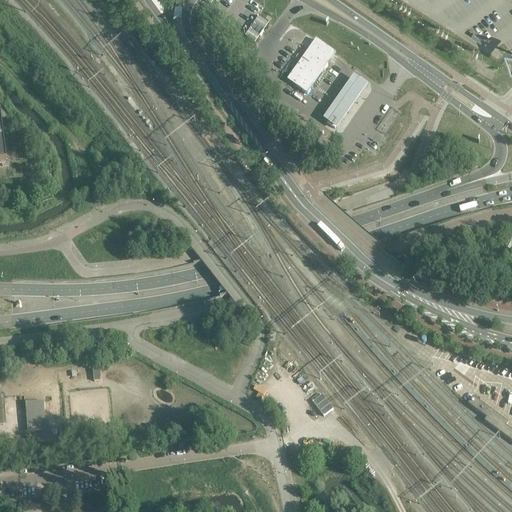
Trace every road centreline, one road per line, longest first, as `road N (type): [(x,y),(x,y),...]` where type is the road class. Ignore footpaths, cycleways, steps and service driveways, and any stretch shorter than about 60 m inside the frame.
road 1 (primary): [(0,322),(187,296),(511,194)]
road 2 (primary): [(466,183),(191,275),(117,287),(0,288)]
road 3 (unclassified): [(273,444),(0,482)]
road 4 (secondary): [(167,13),(172,35),(296,197)]
road 5 (secondary): [(305,0),(376,41),(489,128)]
road 6 (secondary): [(296,197),(194,43),(186,6)]
road 7 (secondary): [(496,115),(331,0)]
road 8 (secondary): [(388,281),(438,314),(511,342)]
road 9 (secondary): [(511,320),(388,281)]
road 10 (secondary): [(296,197),(334,240),(388,281)]
